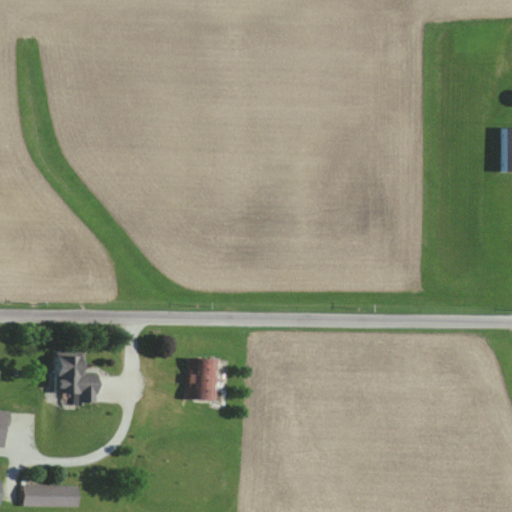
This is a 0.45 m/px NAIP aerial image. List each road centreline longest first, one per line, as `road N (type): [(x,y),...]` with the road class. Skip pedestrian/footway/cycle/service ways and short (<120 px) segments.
road 1 (residential): [(511,320),(0,316)]
road 2 (residential): [(124,317),(124,426),(113,444),(80,462),(17,462)]
